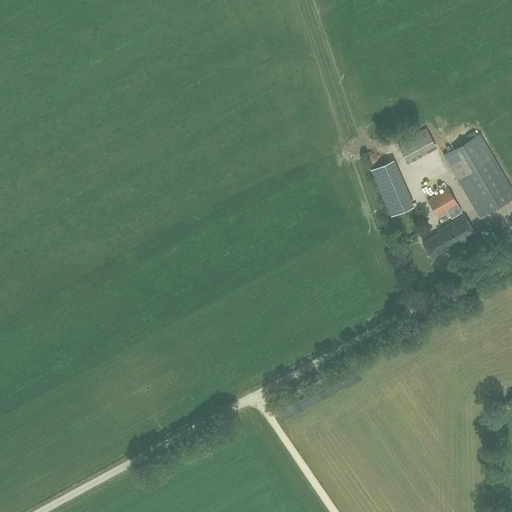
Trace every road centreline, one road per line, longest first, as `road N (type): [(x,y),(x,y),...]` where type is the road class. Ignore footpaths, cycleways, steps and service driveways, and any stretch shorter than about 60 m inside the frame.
road 1 (unclassified): [(38,511),(511,256)]
road 2 (track): [(267,386),(345,511)]
